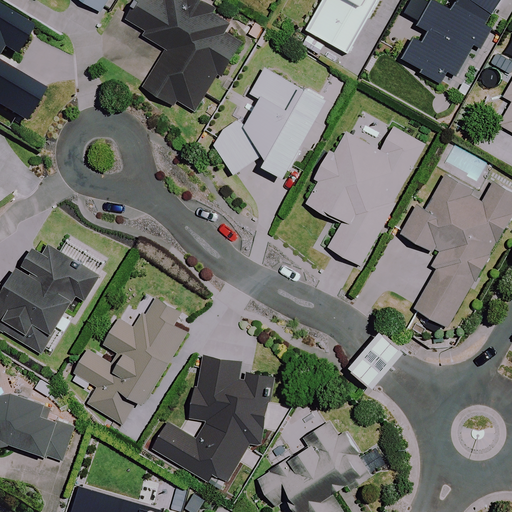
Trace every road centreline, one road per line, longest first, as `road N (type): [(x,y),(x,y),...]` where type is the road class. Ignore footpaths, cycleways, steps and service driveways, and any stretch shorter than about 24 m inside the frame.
road 1 (residential): [(437,400),(376,360),(339,320),(212,254),(146,194)]
road 2 (residential): [(146,194),(96,187),(77,176),(69,157),(81,127),(109,121),(132,143),(143,176)]
